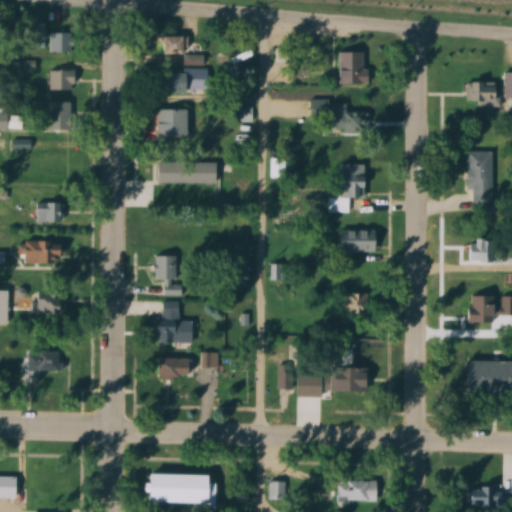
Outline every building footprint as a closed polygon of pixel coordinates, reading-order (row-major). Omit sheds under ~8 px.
[(48,53),(75,53),(75,33),(48,33),(48,53)] [(190,56),(190,36),(168,36),(168,54),(187,54),(187,64),(206,65),(206,56),(190,56)] [(340,51),(340,83),(373,84),(373,69),(366,69),(367,51),(340,51)] [(210,93),(210,69),(165,69),(165,93),(210,93)] [(46,90),(76,90),(76,70),(46,70),(46,90)] [(503,105),(503,82),(469,82),(469,105),(503,105)] [(309,100),(309,125),(363,126),(363,116),(357,115),(357,101),(309,100)] [(72,102),(48,102),(48,130),(72,130),(72,102)] [(191,109),(159,109),(159,136),(191,136),(191,109)] [(9,114),(0,113),(0,127),(9,128),(9,114)] [(468,206),(494,206),(494,151),(468,151),(468,206)] [(67,155),(36,155),(36,175),(67,175),(67,155)] [(334,197),(367,197),(368,162),(334,161),(334,197)] [(170,170),(170,195),(198,195),(198,170),(170,170)] [(59,203),(34,203),(34,222),(59,222),(59,203)] [(380,230),(338,230),(338,252),(380,252),(380,230)] [(240,248),(240,235),(226,235),(226,248),(240,248)] [(500,240),(470,240),(470,263),(500,263),(500,240)] [(66,262),(66,241),(28,241),(28,262),(66,262)] [(176,256),(152,256),(152,279),(162,279),(162,296),(184,296),(184,284),(176,284),(176,256)] [(284,280),(284,264),(267,264),(267,280),(284,280)] [(17,300),(17,292),(0,291),(0,310),(18,311),(18,300),(17,300)] [(64,294),(28,294),(28,313),(64,313),(64,294)] [(368,294),(339,294),(339,314),(368,314),(368,294)] [(472,324),(511,323),(511,296),(472,296),(472,324)] [(195,344),(196,321),(179,321),(179,302),(161,301),(161,321),(154,321),(153,343),(195,344)] [(26,351),(26,375),(63,375),(63,351),(26,351)] [(201,384),(217,384),(217,353),(201,353),(201,384)] [(157,377),(192,377),(192,358),(157,358),(157,377)] [(511,360),(468,361),(468,395),(511,394),(511,360)] [(344,368),(344,392),(372,392),(372,368),(344,368)] [(155,503),(218,503),(218,476),(155,476),(155,503)] [(0,496),(25,497),(25,478),(0,477),(0,496)] [(379,502),(379,480),(339,480),(339,502),(379,502)] [(267,499),(286,499),(286,482),(267,482),(267,499)] [(499,486),(472,486),(472,508),(499,508),(499,486)]
